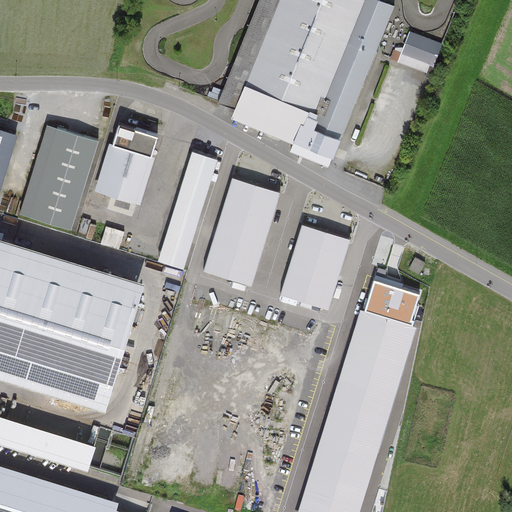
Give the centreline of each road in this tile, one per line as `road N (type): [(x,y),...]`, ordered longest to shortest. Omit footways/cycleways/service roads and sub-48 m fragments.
road 1 (residential): [(0,83),(150,93),(511,290)]
road 2 (residential): [(188,511),(0,455)]
